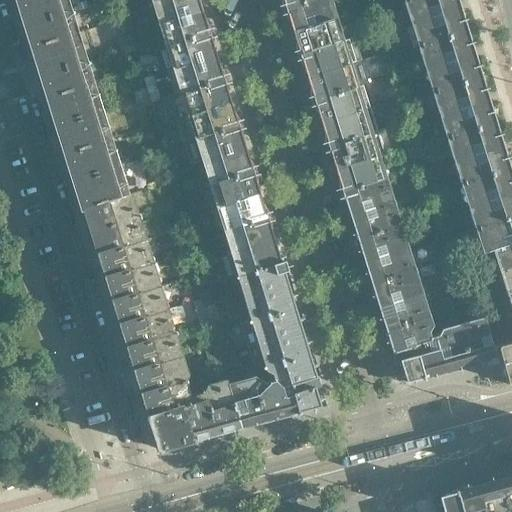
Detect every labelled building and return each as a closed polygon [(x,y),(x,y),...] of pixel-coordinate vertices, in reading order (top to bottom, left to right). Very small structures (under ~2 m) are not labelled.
[(74,33),(67,10),(63,0),(17,0),(32,46),(74,33)] [(201,10),(198,1),(198,0),(155,0),(162,22),(201,10)] [(310,0),(281,0),(282,9),(310,0)] [(331,19),(324,0),(310,0),(282,9),(288,20),(292,31),(331,19)] [(382,7),(379,0),(374,0),(369,2),(371,6),(372,10),(382,7)] [(459,8),(456,0),(408,0),(415,22),(459,8)] [(378,29),(372,10),(371,6),(362,9),(365,21),(371,19),(375,30),(378,29)] [(389,30),(382,7),(372,10),(378,29),(379,33),(389,30)] [(466,31),(462,18),(459,8),(415,22),(422,44),(466,31)] [(212,32),(204,20),(201,10),(162,22),(170,45),(212,32)] [(338,42),(331,19),(292,31),(295,42),(296,55),(338,42)] [(139,29),(137,23),(129,26),(131,32),(139,29)] [(144,47),(139,29),(131,32),(137,49),(144,47)] [(396,52),(389,30),(379,33),(386,56),(396,52)] [(473,54),(470,44),(466,31),(422,44),(429,67),(473,54)] [(216,56),(213,46),(212,32),(170,45),(177,68),(216,56)] [(89,83),(89,82),(82,61),(74,33),(32,46),(48,96),(89,83)] [(345,65),(338,42),(296,55),(303,66),(306,77),(345,65)] [(403,75),(396,52),(386,56),(392,75),(393,79),(403,75)] [(480,77),(476,64),(473,54),(429,67),(436,90),(480,77)] [(226,77),(219,65),(216,56),(177,68),(184,91),(226,77)] [(352,88),(345,65),(306,77),(309,88),(310,101),(352,88)] [(398,92),(393,79),(392,75),(383,78),(389,95),(398,92)] [(411,98),(403,75),(393,79),(398,92),(401,101),(411,98)] [(230,101),(227,92),(226,78),(226,77),(184,91),(191,114),(230,101)] [(487,100),(484,89),(480,77),(436,90),(443,113),(487,100)] [(103,127),(98,111),(93,96),(97,94),(93,81),(89,82),(89,83),(48,96),(65,152),(111,138),(107,125),(103,127)] [(148,95),(147,92),(146,88),(135,91),(137,99),(148,95)] [(359,111),(352,88),(310,101),(317,112),(320,123),(359,111)] [(151,103),(150,101),(148,95),(137,99),(140,107),(151,103)] [(410,98),(401,102),(403,109),(414,105),(412,98),(410,98)] [(494,122),(490,110),(487,100),(443,113),(450,136),(494,122)] [(240,123),(233,111),(230,101),(191,114),(198,136),(240,123)] [(366,133),(359,111),(320,123),(324,133),(324,147),(366,133)] [(172,145),(169,133),(173,131),(170,120),(157,124),(163,144),(164,147),(172,145)] [(502,145),(498,135),(494,122),(450,136),(458,159),(502,145)] [(244,147),(241,138),(241,124),(240,123),(198,136),(205,159),(244,147)] [(374,156),(366,133),(324,147),(331,158),(335,169),(374,156)] [(415,147),(412,139),(411,133),(403,136),(411,161),(418,158),(415,147)] [(425,144),(422,136),(412,139),(415,147),(425,144)] [(120,182),(115,167),(110,151),(115,150),(111,138),(65,152),(83,208),(85,207),(127,194),(127,195),(128,194),(124,181),(120,182)] [(166,151),(164,147),(163,144),(152,147),(155,155),(166,151)] [(428,155),(425,144),(415,147),(418,158),(428,155)] [(179,168),(172,145),(164,147),(166,151),(168,159),(172,170),(179,168)] [(509,168),(505,155),(502,145),(458,159),(465,182),(509,168)] [(255,169),(247,157),(244,147),(205,159),(183,166),(186,173),(207,167),(212,182),(255,169)] [(168,159),(166,151),(155,155),(157,162),(168,159)] [(381,179),(374,156),(335,169),(338,179),(339,192),(381,179)] [(191,189),(187,175),(182,177),(179,168),(172,170),(179,193),(191,189)] [(511,192),(511,178),(509,168),(465,182),(472,205),(511,192)] [(258,193),(256,184),(255,169),(212,182),(220,205),(258,193)] [(388,202),(381,179),(339,192),(345,203),(349,214),(388,202)] [(428,190),(427,185),(425,179),(417,182),(420,192),(428,190)] [(439,190),(437,182),(427,185),(428,190),(429,193),(439,190)] [(431,198),(429,193),(428,190),(420,192),(423,201),(431,198)] [(441,195),(439,190),(429,193),(431,198),(441,195)] [(192,208),(187,192),(179,195),(184,210),(192,208)] [(511,217),(511,192),(472,205),(479,228),(511,217)] [(269,215),(262,203),(258,193),(220,205),(227,228),(269,215)] [(134,217),(127,195),(127,194),(85,207),(92,230),(134,217)] [(395,225),(388,202),(349,214),(354,232),(353,233),(354,237),(354,238),(395,225)] [(201,236),(194,213),(186,216),(193,239),(201,236)] [(273,239),(270,230),(269,215),(227,228),(234,251),(273,239)] [(141,240),(134,217),(92,230),(99,254),(141,240)] [(511,217),(479,228),(487,252),(497,249),(496,248),(511,243),(511,217)] [(402,248),(395,225),(354,238),(354,237),(352,238),(355,248),(357,247),(359,254),(361,253),(363,260),(402,248)] [(453,236),(451,228),(441,231),(442,235),(443,239),(453,236)] [(450,258),(448,252),(443,239),(442,235),(435,238),(426,241),(428,246),(437,244),(440,255),(431,258),(433,263),(438,262),(450,258)] [(208,259),(201,236),(193,239),(194,241),(196,249),(199,257),(200,262),(208,259)] [(458,249),(453,236),(443,239),(448,252),(458,249)] [(281,261),(280,256),(278,256),(273,239),(234,251),(241,274),(282,262),(281,261)] [(149,264),(141,240),(99,254),(100,256),(98,258),(100,265),(103,266),(107,277),(149,264)] [(196,249),(194,241),(183,245),(185,252),(196,249)] [(511,267),(511,243),(496,248),(497,249),(503,271),(511,267)] [(409,271),(402,248),(363,260),(370,283),(409,271)] [(199,257),(196,249),(185,252),(187,260),(199,257)] [(457,281),(451,262),(450,258),(438,262),(445,285),(457,281)] [(215,282),(208,259),(200,262),(207,285),(215,282)] [(287,285),(285,277),(286,276),(284,270),(287,269),(284,260),(281,261),(282,262),(241,274),(248,297),(287,285)] [(156,287),(149,264),(107,277),(107,279),(105,281),(108,289),(111,290),(114,300),(156,287)] [(480,276),(478,267),(468,270),(471,279),(480,276)] [(511,293),(511,267),(503,271),(510,294),(511,293)] [(416,294),(409,271),(370,283),(377,306),(416,294)] [(484,286),(481,277),(472,280),(475,289),(484,286)] [(294,308),(287,285),(248,297),(255,320),(294,308)] [(163,310),(156,287),(114,300),(114,302),(113,305),(115,312),(118,313),(121,323),(163,310)] [(211,296),(210,292),(208,288),(197,291),(199,299),(211,296)] [(222,305),(217,290),(210,292),(211,296),(213,303),(215,308),(222,305)] [(424,317),(416,294),(377,306),(385,329),(424,317)] [(213,303),(211,296),(199,299),(202,307),(213,303)] [(224,311),(222,305),(215,308),(216,313),(224,311)] [(301,331),(294,308),(255,320),(262,343),(301,331)] [(170,334),(163,310),(121,323),(122,325),(120,328),(122,335),(125,336),(128,347),(170,334)] [(430,337),(424,317),(385,329),(392,352),(431,340),(430,337)] [(492,347),(486,326),(485,322),(460,329),(469,363),(485,359),(487,364),(496,361),(492,347)] [(469,363),(460,329),(434,336),(444,370),(469,363)] [(309,354),(301,331),(262,343),(270,366),(309,354)] [(178,357),(170,334),(128,347),(129,349),(127,351),(130,359),(132,360),(136,370),(178,357)] [(444,370),(434,336),(430,337),(431,340),(392,352),(401,382),(444,370)] [(229,354),(225,342),(215,345),(216,352),(218,357),(229,354)] [(511,382),(511,342),(492,347),(496,361),(497,361),(497,364),(501,363),(507,384),(511,382)] [(216,352),(215,345),(204,349),(206,355),(216,352)] [(218,357),(216,352),(206,355),(208,361),(218,357)] [(233,366),(229,354),(218,357),(220,363),(222,369),(233,366)] [(316,377),(309,354),(270,366),(273,378),(282,387),(316,377)] [(185,381),(178,357),(136,370),(136,372),(135,375),(137,382),(140,383),(143,393),(181,381),(181,382),(185,381)] [(220,363),(218,357),(208,361),(209,366),(220,363)] [(222,369),(220,363),(209,366),(211,372),(222,369)] [(324,404),(316,377),(282,387),(289,413),(324,404)] [(289,413),(282,387),(273,378),(266,380),(264,379),(254,382),(264,420),(289,413)] [(189,400),(186,396),(181,382),(181,381),(143,393),(144,395),(142,398),(144,405),(147,406),(150,417),(187,406),(188,405),(187,402),(189,400)] [(264,420),(254,382),(230,388),(240,426),(264,420)] [(240,426),(230,388),(229,383),(204,390),(216,433),(240,426)] [(216,433),(204,390),(203,392),(204,396),(189,400),(187,402),(188,405),(187,406),(196,438),(216,433)] [(196,438),(187,406),(150,417),(153,425),(150,426),(158,449),(196,438)] [(511,511),(511,475),(501,479),(510,511),(511,511)] [(510,511),(501,479),(478,485),(484,511),(510,511)] [(484,511),(478,485),(435,497),(438,511),(484,511)]
